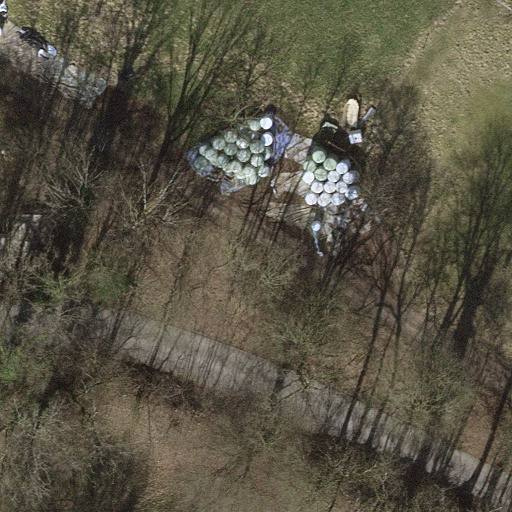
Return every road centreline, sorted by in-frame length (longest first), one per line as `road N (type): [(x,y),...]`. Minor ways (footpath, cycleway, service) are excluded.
road 1 (track): [(511,385),(0,64)]
road 2 (residential): [(511,491),(222,345),(123,314),(0,311)]
